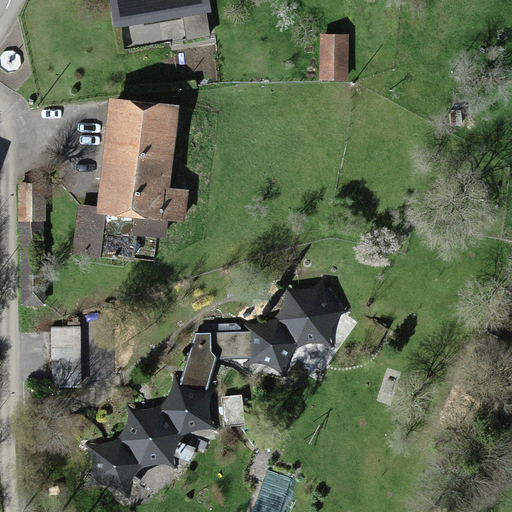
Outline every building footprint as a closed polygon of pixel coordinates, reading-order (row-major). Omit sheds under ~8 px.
[(204,0),(110,0),(115,33),(207,20),(204,0)] [(346,43),(322,44),(324,84),(348,83),(346,43)] [(113,111),(100,219),(111,220),(178,228),(182,199),(170,197),(179,119),(113,111)] [(42,188),(19,188),(23,307),(46,306),(42,188)] [(107,257),(111,220),(100,219),(75,216),(70,253),(107,257)] [(284,295),(278,323),(254,334),(256,354),(257,360),(266,368),(305,370),(328,356),(337,315),(315,294),(284,295)] [(256,354),(254,334),(212,337),(195,339),(180,390),(162,412),(128,417),(122,445),(101,453),(97,486),(129,496),(139,480),(163,481),(171,470),(175,440),(167,429),(189,429),(208,407),(201,398),(213,363),(211,355),(256,354)]
